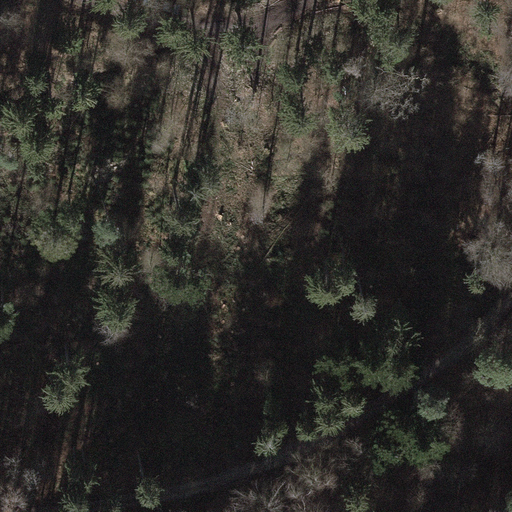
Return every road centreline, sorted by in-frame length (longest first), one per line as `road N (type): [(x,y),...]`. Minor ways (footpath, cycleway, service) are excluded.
road 1 (track): [(104,511),(296,451),(406,389),(511,301)]
road 2 (track): [(316,0),(257,27),(177,25),(100,0)]
road 3 (track): [(511,420),(432,511)]
